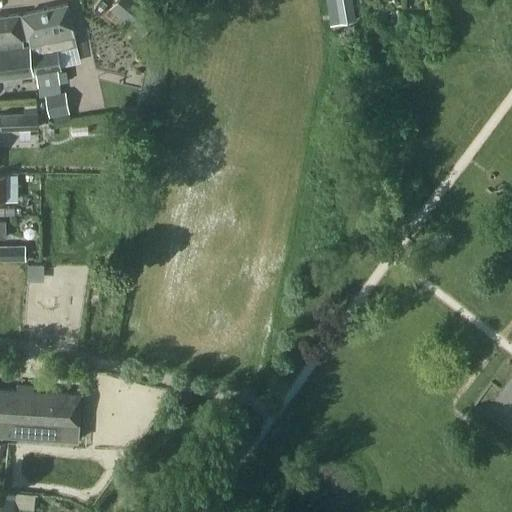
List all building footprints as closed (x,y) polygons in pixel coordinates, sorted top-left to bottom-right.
[(138,0),(118,0),(111,8),(142,34),(157,16),(138,0)] [(353,0),(335,0),(339,23),(357,20),(353,0)] [(23,13),(31,44),(32,47),(38,73),(58,68),(62,67),(58,49),(60,49),(63,48),(77,45),(67,2),(63,3),(23,13)] [(0,77),(35,73),(32,47),(31,44),(23,45),(19,13),(0,15),(0,77)] [(140,50),(148,41),(135,30),(128,39),(140,50)] [(69,111),(65,91),(61,92),(45,95),(49,115),(53,114),(69,111)] [(1,129),(30,128),(48,126),(39,126),(39,111),(1,111),(1,129)] [(0,245),(0,258),(25,259),(25,245),(0,245)] [(0,433),(63,437),(79,437),(82,391),(33,389),(33,384),(16,383),(16,390),(0,388),(0,433)] [(0,497),(0,511),(12,511),(13,498),(0,497)]
